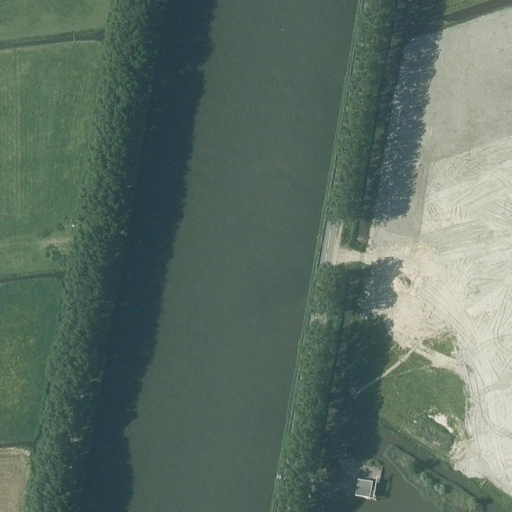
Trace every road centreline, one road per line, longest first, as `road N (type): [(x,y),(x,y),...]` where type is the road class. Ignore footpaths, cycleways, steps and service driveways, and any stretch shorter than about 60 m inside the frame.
road 1 (unclassified): [(61,511),(151,0)]
road 2 (tertiary): [(371,0),(302,407)]
road 3 (track): [(422,323),(402,264),(461,235)]
